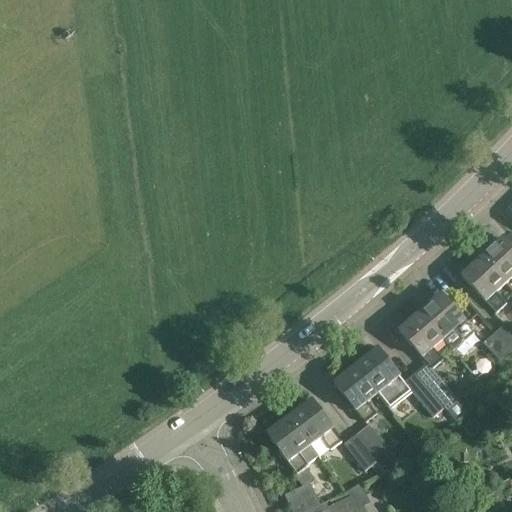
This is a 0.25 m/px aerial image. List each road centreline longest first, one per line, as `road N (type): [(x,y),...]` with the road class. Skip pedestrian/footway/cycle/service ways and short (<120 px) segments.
road 1 (tertiary): [(192,420),(386,272),(511,150)]
road 2 (tertiary): [(60,511),(192,420)]
